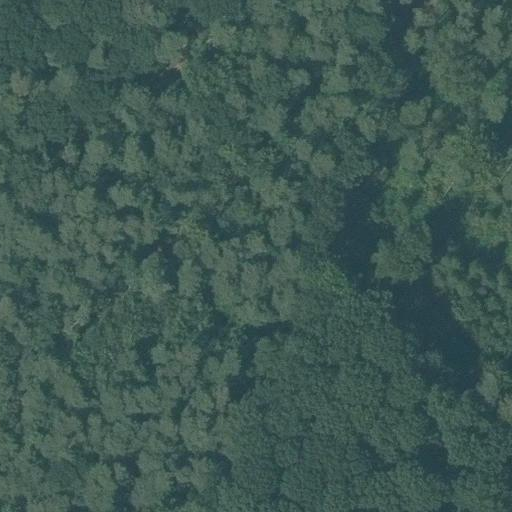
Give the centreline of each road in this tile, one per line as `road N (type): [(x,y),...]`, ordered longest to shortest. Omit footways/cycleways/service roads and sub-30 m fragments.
road 1 (track): [(215,511),(428,0)]
road 2 (track): [(270,379),(0,28)]
